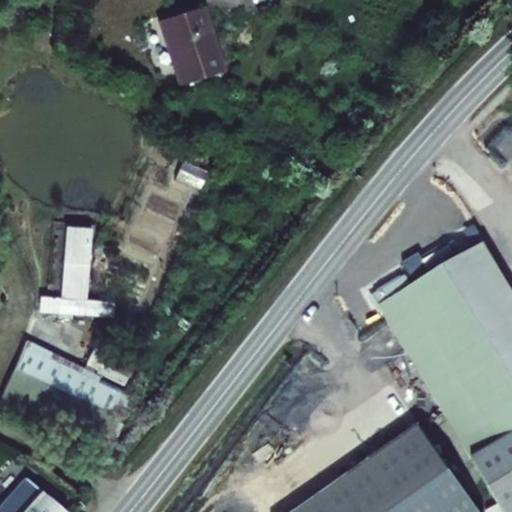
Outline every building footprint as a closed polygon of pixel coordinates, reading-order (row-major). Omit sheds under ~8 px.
[(186,3),(143,17),(167,80),(208,64),(186,3)] [(16,289),(14,305),(86,310),(87,294),(61,292),(68,216),(42,214),(35,291),(16,289)] [(511,511),(511,314),(469,252),(376,320),(503,511),(511,511)] [(106,384),(1,337),(0,338),(0,411),(78,447),(106,384)] [(480,511),(414,429),(307,511),(480,511)] [(0,511),(48,511),(12,483),(0,499),(0,511)]
